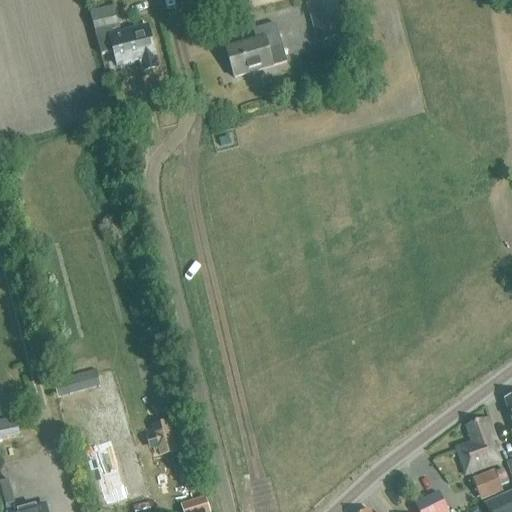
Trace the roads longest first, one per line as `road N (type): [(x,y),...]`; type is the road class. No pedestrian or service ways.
road 1 (unclassified): [(229,511),(148,194),(158,157),(195,115),(169,0)]
road 2 (tertiary): [(511,373),(338,511)]
